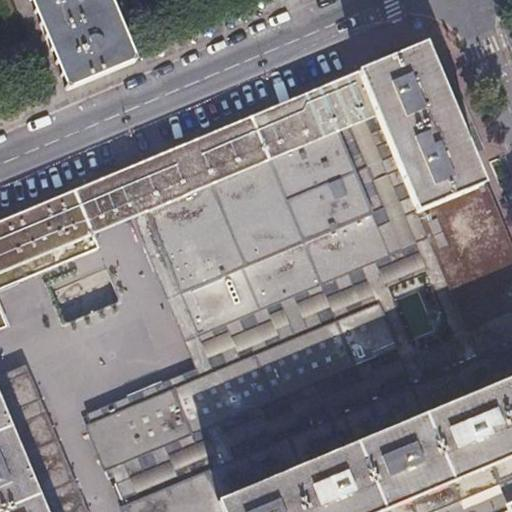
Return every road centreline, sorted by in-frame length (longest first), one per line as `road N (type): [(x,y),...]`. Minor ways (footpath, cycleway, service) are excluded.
road 1 (residential): [(0,165),(395,0)]
road 2 (residential): [(511,121),(461,0)]
